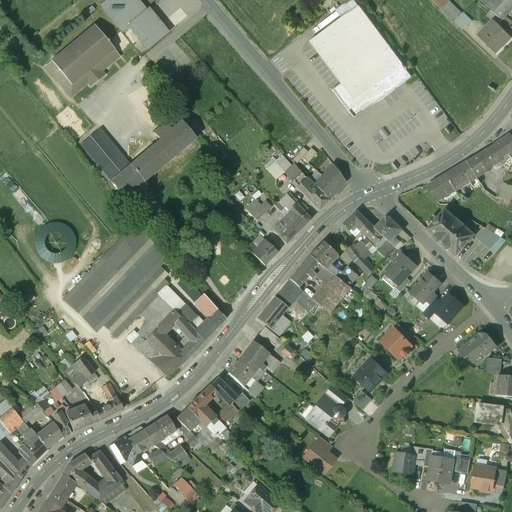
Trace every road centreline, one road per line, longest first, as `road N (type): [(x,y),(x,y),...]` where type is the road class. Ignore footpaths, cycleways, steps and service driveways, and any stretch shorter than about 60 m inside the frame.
road 1 (secondary): [(13,511),(65,452),(176,392),(326,218),(374,190)]
road 2 (tertiary): [(374,190),(210,0)]
road 3 (residential): [(491,305),(436,348),(355,441)]
road 4 (secondary): [(374,190),(466,144),(511,93)]
road 5 (residential): [(483,296),(374,190)]
road 6 (track): [(57,292),(0,183)]
